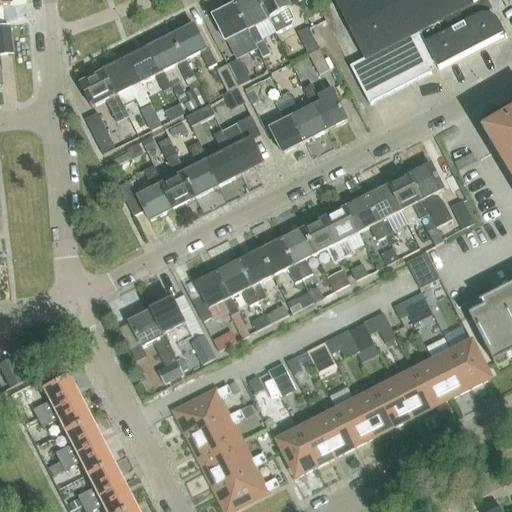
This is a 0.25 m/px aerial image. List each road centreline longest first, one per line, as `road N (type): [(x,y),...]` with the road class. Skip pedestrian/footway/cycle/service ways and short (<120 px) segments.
road 1 (residential): [(73,300),(511,79)]
road 2 (residential): [(178,511),(73,300)]
road 3 (residential): [(341,506),(511,420)]
road 4 (residential): [(73,300),(52,114)]
